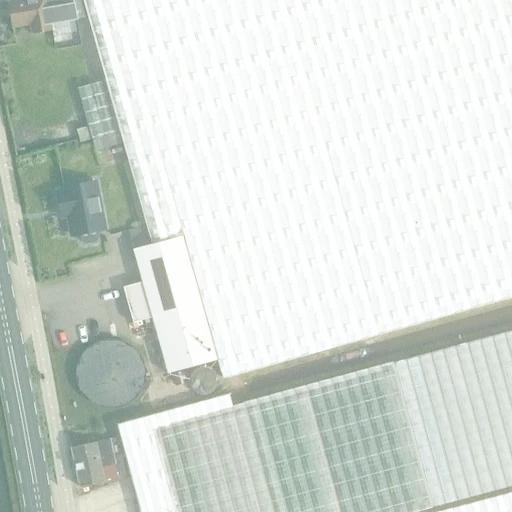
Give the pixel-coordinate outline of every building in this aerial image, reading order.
[(50,23),(75,18),(71,0),(52,0),(45,2),(44,0),(15,0),(6,2),(12,28),(29,25),(31,33),(51,29),(50,23)] [(44,0),(45,2),(52,0),(71,0),(75,18),(85,17),(80,0),(44,0)] [(511,0),(82,0),(115,118),(119,131),(146,225),(152,245),(182,238),(216,359),(221,375),(511,294),(511,0)] [(78,89),(92,140),(116,133),(102,82),(78,89)] [(86,127),(76,130),(80,142),(90,140),(86,127)] [(64,191),(56,192),(61,216),(68,215),(72,236),(80,234),(81,242),(84,244),(95,242),(97,239),(96,231),(104,230),(95,182),(63,188),(64,191)] [(146,225),(127,230),(133,250),(152,245),(146,225)] [(182,238),(152,245),(133,250),(166,372),(216,359),(182,238)] [(139,511),(416,511),(487,493),(511,486),(511,330),(387,364),(230,405),(226,393),(114,425),(139,511)] [(143,381),(143,374),(140,367),(137,360),(132,355),(127,351),(119,348),(112,346),(107,346),(100,347),(94,350),(89,352),(83,357),(79,363),(76,369),(75,375),(74,381),(75,388),(77,394),(81,401),(85,406),(90,410),(95,413),(102,415),(109,415),(116,415),(122,413),(127,410),(133,406),(138,400),(141,394),(143,389),(143,381)] [(113,464),(108,440),(70,448),(79,487),(103,482),(100,467),(113,464)] [(511,511),(511,492),(436,511),(511,511)]
